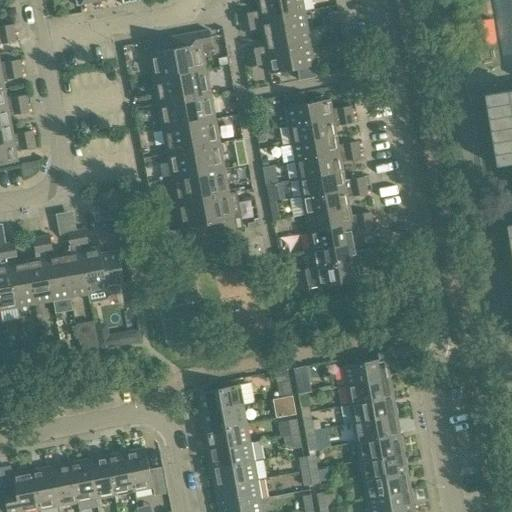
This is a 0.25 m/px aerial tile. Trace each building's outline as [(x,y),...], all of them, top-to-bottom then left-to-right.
[(301,0),(268,0),(256,2),(260,20),(304,12),(301,0)] [(252,12),(238,15),(240,23),(254,21),(252,12)] [(254,21),(240,23),(242,32),(261,28),(263,38),(307,29),(304,12),(260,20),(254,21)] [(0,35),(14,33),(13,25),(0,27),(0,35)] [(307,29),(263,38),(266,55),(311,47),(307,29)] [(194,45),(187,46),(179,48),(175,48),(180,74),(206,70),(203,54),(208,53),(212,47),(209,30),(192,33),(194,45)] [(14,33),(0,35),(0,44),(16,42),(14,33)] [(192,33),(184,35),(187,46),(194,45),(192,33)] [(184,35),(177,36),(179,48),(187,46),(184,35)] [(177,36),(169,38),(171,49),(175,48),(179,48),(177,36)] [(169,38),(161,39),(163,51),(171,49),(169,38)] [(161,39),(153,40),(155,52),(163,51),(161,39)] [(153,40),(145,42),(147,54),(148,54),(153,79),(180,74),(175,48),(171,49),(163,51),(155,52),(153,40)] [(259,47),(245,50),(247,59),(260,56),(259,47)] [(270,74),(297,69),(299,81),(315,78),(313,66),(314,66),(311,47),(266,55),(270,74)] [(260,56),(247,59),(248,67),(262,65),(260,56)] [(19,61),(5,63),(7,72),(21,69),(19,61)] [(21,69),(7,72),(9,80),(22,77),(21,69)] [(206,70),(180,74),(184,99),(211,94),(206,70)] [(180,74),(153,79),(157,104),(184,99),(180,74)] [(5,90),(0,90),(0,109),(27,104),(26,96),(7,100),(5,90)] [(302,93),(283,97),(285,108),(304,104),(302,93)] [(211,94),(184,99),(189,124),(215,119),(211,94)] [(184,99),(157,104),(162,129),(189,124),(184,99)] [(304,104),(285,108),(288,127),(353,115),(351,106),(331,110),(329,99),(304,104)] [(27,104),(0,109),(0,127),(11,125),(10,116),(29,113),(27,104)] [(353,115),(288,127),(292,144),(336,136),(334,127),(354,123),(353,115)] [(215,119),(189,124),(193,149),(220,144),(215,119)] [(189,124),(162,129),(166,154),(193,149),(189,124)] [(11,125),(0,127),(0,145),(15,143),(11,125)] [(32,131),(19,134),(20,142),(34,140),(32,131)] [(259,143),(266,142),(264,133),(257,134),(259,143)] [(336,136),(292,144),(295,162),(339,154),(345,153),(359,150),(357,141),(338,145),(336,136)] [(20,142),(15,143),(0,145),(0,165),(18,162),(16,152),(35,148),(34,140),(20,142)] [(224,143),(220,144),(193,149),(198,174),(224,169),(221,153),(226,152),(224,143)] [(193,149),(166,154),(171,179),(198,174),(193,149)] [(359,150),(345,153),(347,161),(361,159),(359,150)] [(339,154),(295,162),(298,179),(342,171),(339,154)] [(246,156),(237,157),(238,166),(247,164),(246,156)] [(21,165),(23,178),(25,178),(27,177),(28,177),(30,176),(31,175),(33,174),(34,173),(35,172),(36,170),(37,169),(38,167),(39,166),(39,164),(40,163),(40,161),(21,164),(21,165)] [(224,169),(198,174),(202,199),(229,194),(224,169)] [(342,171),(298,179),(301,197),(346,189),(342,171)] [(171,179),(176,203),(202,199),(198,174),(171,179)] [(364,177),(350,179),(352,188),(366,185),(364,177)] [(366,185),(352,188),(346,189),(301,197),(305,215),(349,207),(347,198),(367,194),(366,185)] [(229,194),(202,199),(207,224),(211,224),(219,222),(227,221),(229,232),(237,231),(235,219),(234,220),(233,218),(241,216),(236,193),(229,194)] [(179,229),(181,241),(189,240),(187,228),(195,227),(203,225),(207,224),(202,199),(176,203),(180,229),(179,229)] [(349,207),(305,215),(308,233),(352,224),(349,207)] [(371,212),(357,215),(358,223),(372,221),(371,212)] [(227,221),(219,222),(221,234),(229,232),(227,221)] [(358,223),(352,224),(308,233),(311,250),(356,242),(354,233),(374,229),(372,221),(358,223)] [(219,222),(211,224),(213,235),(221,234),(219,222)] [(211,224),(207,224),(203,225),(205,237),(213,235),(211,224)] [(203,225),(195,227),(197,238),(205,237),(203,225)] [(195,227),(187,228),(189,240),(197,238),(195,227)] [(85,230),(77,231),(79,245),(87,243),(85,230)] [(49,236),(41,238),(44,251),(52,250),(49,236)] [(41,238),(32,239),(35,253),(44,251),(41,238)] [(356,242),(311,250),(315,268),(359,259),(365,258),(379,256),(377,248),(357,251),(356,242)] [(14,243),(6,244),(8,258),(17,256),(14,243)] [(124,284),(118,252),(100,255),(99,247),(80,250),(88,295),(90,303),(106,300),(110,295),(120,293),(119,285),(124,284)] [(80,250),(63,254),(71,298),(88,295),(80,250)] [(63,254),(45,257),(53,301),(71,298),(63,254)] [(379,256),(365,258),(366,267),(380,265),(379,256)] [(45,257),(27,260),(35,305),(53,301),(45,257)] [(315,268),(304,270),(309,289),(362,279),(359,259),(315,268)] [(27,260),(9,263),(18,308),(35,305),(27,260)] [(9,263),(0,265),(0,310),(18,308),(9,263)] [(25,350),(7,353),(10,366),(28,363),(25,350)] [(0,352),(0,367),(10,366),(7,353),(7,351),(0,352)] [(368,362),(343,366),(347,385),(389,377),(385,352),(367,355),(368,362)] [(314,365),(294,369),(296,380),(298,394),(306,393),(315,391),(313,381),(310,382),(309,377),(316,376),(314,365)] [(288,370),(275,372),(280,398),(285,397),(292,395),(290,381),(288,370)] [(389,377),(347,385),(350,404),(393,396),(389,377)] [(207,384),(197,386),(202,412),(241,405),(238,386),(208,391),(207,384)] [(306,393),(298,394),(302,413),(309,411),(306,393)] [(393,396),(350,404),(354,423),(396,415),(393,396)] [(241,405),(202,412),(205,431),(245,423),(241,405)] [(309,411),(302,413),(305,432),(313,430),(321,429),(321,427),(324,426),(323,419),(319,420),(319,419),(318,419),(317,415),(310,417),(309,411)] [(396,415),(354,423),(357,442),(400,434),(396,415)] [(297,419),(277,423),(280,436),(299,433),(297,419)] [(245,423),(205,431),(209,450),(248,442),(245,423)] [(313,430),(305,432),(310,456),(306,456),(309,470),(317,469),(313,450),(316,449),(313,430)] [(299,433),(280,436),(280,437),(283,436),(286,449),(302,446),(299,433)] [(400,434),(357,442),(361,460),(403,453),(400,434)] [(248,442),(209,450),(212,468),(252,461),(248,442)] [(145,448),(125,451),(133,491),(153,487),(145,448)] [(125,451),(107,455),(115,495),(133,491),(125,451)] [(403,453),(361,460),(364,480),(407,472),(403,453)] [(107,455),(87,459),(95,499),(115,495),(107,455)] [(306,456),(299,458),(301,471),(309,470),(306,456)] [(87,459),(69,463),(77,502),(95,499),(87,459)] [(252,461),(212,468),(216,487),(255,480),(252,461)] [(69,463),(50,466),(58,506),(77,502),(69,463)] [(50,466),(31,470),(39,510),(58,506),(50,466)] [(317,469),(309,470),(312,484),(319,483),(317,469)] [(3,491),(6,504),(7,511),(26,511),(39,510),(31,470),(12,474),(14,486),(3,489),(3,491)] [(309,470),(301,471),(304,485),(312,484),(309,470)] [(407,472),(364,480),(368,498),(410,491),(407,472)] [(255,480),(216,487),(219,506),(259,499),(255,480)] [(410,491),(368,498),(369,511),(401,511),(414,510),(410,491)] [(324,492),(317,494),(319,507),(327,506),(324,492)] [(311,495),(303,496),(305,510),(313,508),(311,495)] [(261,511),(259,499),(219,506),(220,511),(261,511)]
